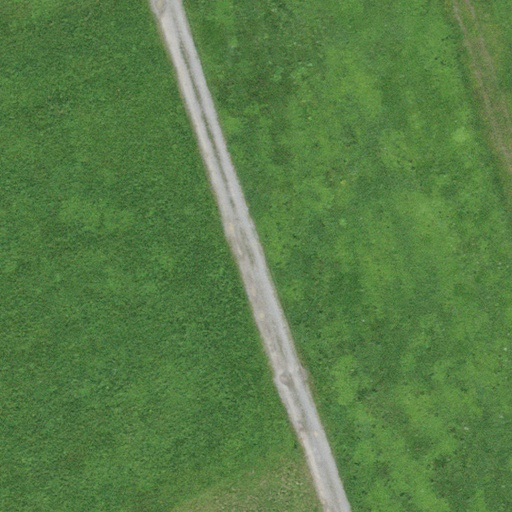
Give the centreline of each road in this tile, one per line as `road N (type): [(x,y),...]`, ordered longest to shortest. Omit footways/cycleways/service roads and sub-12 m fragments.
road 1 (track): [(343,511),(168,0)]
road 2 (track): [(511,117),(471,0)]
